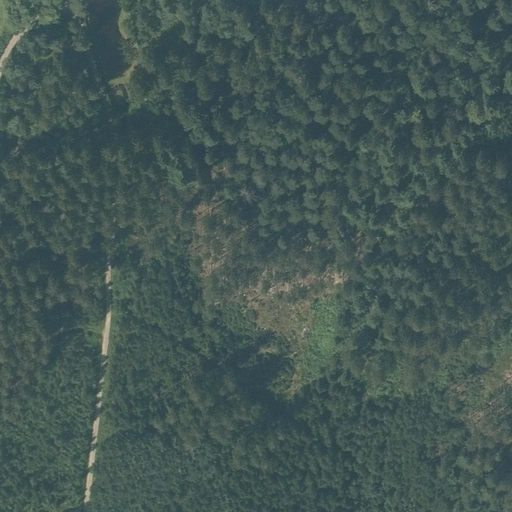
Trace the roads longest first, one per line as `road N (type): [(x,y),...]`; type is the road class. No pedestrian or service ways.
road 1 (track): [(66,0),(102,93),(112,146),(107,321),(84,511)]
road 2 (track): [(440,511),(108,295)]
